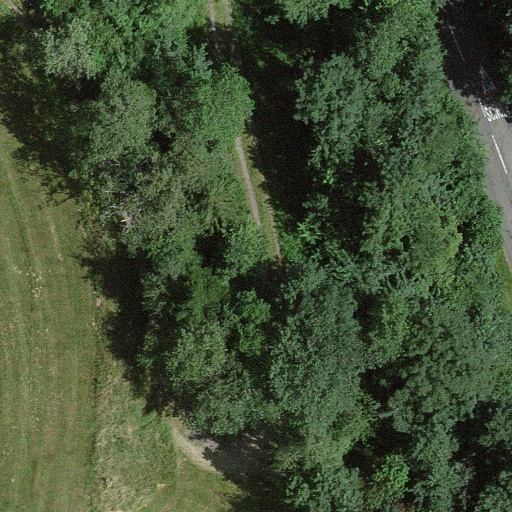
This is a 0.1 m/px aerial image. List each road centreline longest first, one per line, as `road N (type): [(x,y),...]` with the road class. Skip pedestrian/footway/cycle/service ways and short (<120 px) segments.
road 1 (track): [(26,0),(73,52),(125,173),(185,426),(206,453),(223,456),(253,446),(262,433),(273,375),(267,271),(215,0)]
road 2 (unclassified): [(433,0),(511,189)]
